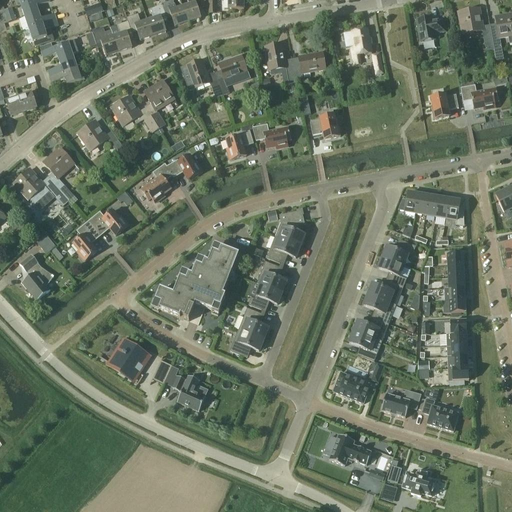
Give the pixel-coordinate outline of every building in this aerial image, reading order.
[(38,0),(20,6),(25,18),(39,14),(37,7),(50,3),(49,0),(38,0)] [(205,6),(205,0),(186,0),(189,6),(182,9),(187,24),(201,20),(196,6),(201,5),(202,7),(205,6)] [(228,0),(228,12),(244,11),(243,0),(228,0)] [(161,5),(162,7),(166,19),(171,17),(175,28),(187,24),(182,9),(176,11),(173,1),(161,5)] [(100,4),(84,10),(87,18),(103,12),(100,4)] [(153,38),(166,34),(162,20),(166,19),(162,7),(151,11),(154,20),(148,22),(153,38)] [(462,36),(482,32),(484,32),(483,28),(480,10),(458,14),(462,36)] [(25,18),(29,31),(57,22),(55,16),(41,20),(39,14),(25,18)] [(126,19),(128,23),(129,23),(131,30),(135,29),(140,42),(153,38),(148,22),(141,24),(138,15),(126,19)] [(499,36),(491,37),(493,51),(496,62),(504,60),(502,50),(500,40),(508,38),(510,45),(511,45),(511,15),(495,18),(497,25),(499,36)] [(420,44),(435,41),(434,35),(445,33),(443,20),(432,22),(431,19),(416,22),(420,44)] [(34,49),(54,42),(52,34),(46,36),(45,32),(59,28),(57,22),(29,31),(33,44),(34,49)] [(111,28),(112,32),(119,53),(132,49),(127,36),(132,34),(131,30),(129,23),(128,23),(111,28)] [(112,32),(105,34),(104,31),(93,35),(96,46),(101,44),(106,58),(119,53),(112,32)] [(372,54),(368,31),(351,34),(351,33),(343,34),(346,49),(351,48),(351,49),(354,66),(360,65),(359,56),(372,54)] [(491,37),(483,38),(486,52),(493,51),(491,37)] [(74,42),(69,44),(54,49),(53,49),(51,44),(40,48),(41,53),(43,60),(56,55),(59,62),(73,57),(73,56),(78,54),(74,42)] [(289,85),(296,84),(292,61),(285,62),(282,46),(265,49),(269,72),(286,70),(289,85)] [(299,59),(292,61),(296,84),(304,83),(302,75),(325,71),(322,54),(299,59)] [(384,75),(380,55),(380,54),(372,56),(371,57),(375,76),(376,77),(384,76),(384,75)] [(47,72),(50,79),(78,69),(73,57),(59,62),(61,68),(47,72)] [(221,72),(214,74),(222,97),(229,95),(227,88),(249,81),(247,74),(241,58),(219,66),(221,72)] [(215,100),(222,97),(214,74),(207,77),(202,62),(186,68),(194,90),(210,85),(215,100)] [(67,87),(82,82),(78,69),(50,79),(52,85),(65,80),(67,87)] [(508,85),(506,78),(493,80),(494,87),(508,85)] [(16,90),(28,86),(26,80),(14,84),(16,90)] [(156,113),(175,101),(163,82),(144,94),(151,106),(156,113)] [(475,88),(461,90),(464,104),(472,103),(473,111),(483,110),(484,111),(495,109),(495,104),(498,104),(496,91),(476,95),(475,88)] [(31,94),(19,98),(24,114),(37,110),(31,94)] [(444,98),(432,100),(433,109),(431,110),(434,121),(448,118),(447,110),(451,109),(451,111),(458,110),(455,97),(445,99),(444,98)] [(11,119),(24,114),(19,98),(6,103),(11,119)] [(136,126),(144,121),(139,113),(130,98),(111,110),(123,129),(134,122),(136,126)] [(309,108),(302,109),(304,117),(311,115),(309,108)] [(321,122),(310,124),(310,126),(312,136),(319,134),(319,132),(323,132),(324,140),(339,137),(337,126),(335,126),(332,113),(320,115),(321,122)] [(151,118),(162,135),(164,134),(161,129),(165,127),(157,114),(151,118)] [(368,121),(373,133),(384,129),(380,117),(368,121)] [(155,140),(162,135),(151,118),(144,122),(152,135),(155,140)] [(90,154),(108,141),(109,141),(106,137),(96,123),(77,135),(90,154)] [(267,126),(252,129),(256,142),(265,141),(267,150),(276,149),(276,151),(289,148),(288,142),(290,142),(287,129),(269,133),(267,126)] [(239,137),(226,141),(229,150),(227,151),(230,163),(246,158),(243,148),(253,145),(250,133),(239,136),(239,137)] [(119,142),(112,147),(120,158),(126,153),(119,142)] [(52,175),(48,179),(69,203),(74,198),(59,181),(75,166),(60,150),(43,164),(52,175)] [(178,162),(167,168),(173,177),(174,179),(183,173),(189,182),(203,174),(196,164),(194,165),(190,157),(178,163),(178,162)] [(165,183),(173,177),(167,168),(165,166),(153,175),(158,181),(141,193),(148,202),(152,200),(155,205),(165,198),(163,196),(171,191),(165,183)] [(69,203),(48,179),(42,184),(30,171),(14,185),(28,202),(30,201),(35,207),(48,195),(49,193),(58,203),(59,203),(63,208),(69,203)] [(511,210),(511,202),(507,192),(495,197),(504,215),(511,210)] [(419,196),(408,195),(404,214),(415,216),(419,196)] [(419,196),(415,216),(426,217),(429,198),(419,196)] [(429,198),(426,217),(436,219),(439,200),(429,198)] [(439,200),(436,219),(446,221),(449,201),(439,200)] [(449,201),(446,221),(457,222),(460,203),(449,201)] [(105,219),(100,214),(89,223),(100,238),(110,230),(116,238),(129,228),(121,218),(119,220),(113,212),(105,219)] [(275,238),(300,248),(304,237),(295,233),(297,227),(305,226),(302,212),(279,217),(281,224),(275,238)] [(91,245),(100,238),(89,223),(77,233),(82,238),(73,245),(79,252),(77,254),(85,263),(98,253),(91,245)] [(286,256),(295,260),(300,248),(275,238),(267,260),(282,266),(286,256)] [(387,248),(382,259),(403,268),(408,257),(409,254),(413,255),(416,248),(401,242),(397,253),(387,248)] [(158,313),(159,311),(189,323),(195,306),(212,312),(211,315),(218,317),(226,297),(223,296),(232,274),(239,256),(215,247),(209,252),(212,253),(208,264),(199,260),(192,265),(196,266),(192,277),(182,273),(176,278),(180,279),(173,296),(160,291),(152,311),(158,313)] [(447,255),(447,268),(463,267),(463,255),(447,255)] [(31,257),(19,266),(26,274),(29,278),(21,285),(27,292),(26,294),(30,297),(31,296),(36,303),(49,292),(43,284),(48,275),(49,276),(49,275),(40,269),(37,265),(31,257)] [(393,276),(390,284),(403,289),(407,281),(399,278),(403,268),(382,259),(378,270),(393,276)] [(432,259),(428,259),(424,269),(432,269),(432,259)] [(265,263),(257,285),(260,287),(282,295),(286,283),(276,279),(280,269),(265,263)] [(464,279),(463,267),(447,268),(448,280),(464,279)] [(464,280),(464,279),(448,280),(448,290),(444,290),(444,291),(463,290),(463,280),(464,280)] [(372,286),(368,297),(396,308),(403,289),(390,284),(387,291),(372,286)] [(277,306),(282,295),(260,287),(256,298),(255,301),(251,299),(248,307),(263,312),(267,302),(277,306)] [(464,302),(463,290),(444,291),(445,303),(465,302),(465,301),(464,302)] [(375,321),(389,326),(396,308),(368,297),(363,308),(378,313),(375,321)] [(466,314),(465,302),(445,303),(449,303),(450,315),(466,314)] [(247,310),(238,331),(263,341),(268,330),(257,326),(261,315),(247,310)] [(358,323),(353,334),(381,345),(389,326),(375,321),(372,329),(358,323)] [(447,336),(466,335),(466,323),(450,323),(451,335),(447,336)] [(263,341),(238,331),(230,353),(244,359),(248,349),(259,353),(263,341)] [(361,359),(374,364),(381,345),(353,334),(349,345),(364,351),(361,359)] [(467,347),(466,335),(447,336),(447,348),(467,347)] [(110,365),(122,373),(121,375),(132,383),(139,374),(135,371),(139,364),(142,366),(148,357),(126,342),(110,365)] [(447,348),(448,359),(452,359),(467,358),(467,357),(466,357),(466,348),(467,348),(467,347),(447,348)] [(452,359),(448,359),(448,370),(452,370),(468,370),(467,358),(452,359)] [(153,381),(164,386),(169,374),(172,368),(161,363),(153,381)] [(430,371),(429,363),(419,363),(419,371),(430,371)] [(178,371),(172,368),(170,373),(169,374),(176,377),(178,371)] [(469,382),(468,370),(452,370),(448,370),(449,383),(469,382)] [(341,375),(333,394),(363,406),(371,387),(341,375)] [(178,378),(172,390),(181,394),(177,404),(199,413),(205,399),(194,394),(197,387),(178,378)] [(420,397),(406,393),(404,402),(386,397),(381,413),(405,420),(408,409),(416,411),(420,397)] [(434,403),(426,401),(422,414),(430,416),(427,426),(442,431),(454,434),(459,416),(433,408),(434,403)] [(371,454),(353,446),(354,443),(338,437),(337,440),(331,438),(327,447),(334,449),(329,462),(345,468),(348,460),(366,467),(371,454)] [(392,468),(388,483),(397,485),(401,471),(392,468)] [(402,489),(412,492),(411,496),(420,499),(421,495),(431,498),(436,483),(426,480),(428,475),(418,472),(416,478),(406,475),(402,489)]
